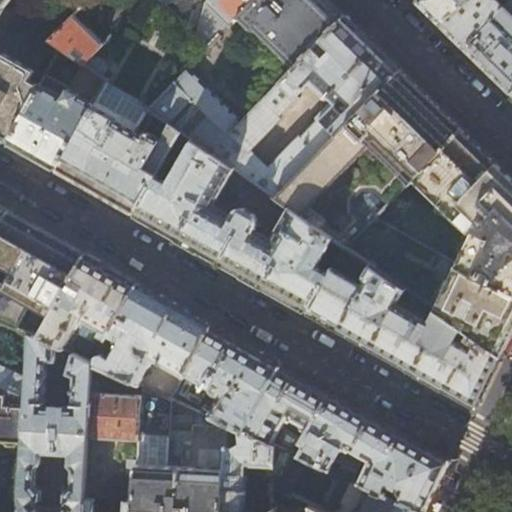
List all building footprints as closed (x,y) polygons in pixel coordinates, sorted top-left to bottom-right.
[(157,0),(162,4),(176,0),(205,0),(207,1),(198,40),(208,49),(240,17),(255,0),(157,0)] [(329,0),(255,0),(240,17),(253,30),(256,27),(296,66),(345,16),(329,0)] [(466,0),(415,0),(424,9),(441,25),(466,0)] [(502,0),(466,0),(441,25),(454,37),(465,48),(507,4),(502,0)] [(511,45),(511,0),(507,4),(465,48),(478,61),(488,71),(511,45)] [(74,15),(50,40),(84,64),(103,44),(102,43),(102,42),(90,30),(89,30),(74,15)] [(235,169),(275,197),(401,70),(374,43),(345,16),(296,66),(243,120),(211,153),(235,169)] [(511,45),(488,71),(500,83),(511,93),(511,45)] [(0,136),(8,141),(40,86),(30,80),(34,72),(0,52),(0,136)] [(189,69),(150,110),(151,111),(182,132),(193,140),(211,153),(243,120),(189,69)] [(443,111),(401,70),(275,197),(290,207),(334,238),(347,247),(414,178),(462,129),(443,111)] [(56,169),(93,106),(94,105),(80,97),(81,95),(71,89),(65,100),(40,86),(8,141),(32,155),(56,169)] [(117,119),(93,106),(56,169),(93,190),(135,213),(157,175),(182,132),(151,111),(133,131),(116,121),(117,119)] [(511,177),(486,153),(462,129),(414,178),(472,235),(458,264),(511,291),(511,177)] [(235,169),(211,153),(193,140),(169,181),(157,175),(135,213),(223,263),(308,311),(330,272),(318,266),(334,238),(290,207),(272,239),(256,230),(258,225),(258,220),(257,218),(247,210),(243,209),(239,210),(236,211),(233,217),(214,207),(235,169)] [(0,205),(0,226),(9,211),(0,205)] [(50,234),(9,211),(0,226),(0,265),(12,272),(6,283),(2,281),(1,282),(0,281),(0,287),(21,300),(18,305),(0,293),(0,319),(17,327),(30,305),(49,316),(85,254),(50,234)] [(109,268),(85,254),(49,316),(38,336),(56,345),(63,348),(81,319),(101,330),(96,340),(103,344),(108,335),(138,283),(109,268)] [(511,291),(458,264),(444,256),(437,270),(443,272),(449,281),(434,308),(435,309),(502,356),(511,336),(511,291)] [(332,269),(330,272),(308,311),(389,357),(478,406),(490,382),(502,356),(435,309),(427,321),(422,318),(425,311),(406,299),(402,307),(396,304),(405,288),(370,264),(363,275),(364,278),(366,280),(363,286),(332,269)] [(172,302),(138,283),(108,335),(120,341),(110,359),(102,354),(98,354),(93,361),(143,384),(171,397),(212,325),(172,302)] [(17,327),(0,319),(0,511),(20,511),(31,333),(17,327)] [(245,344),(212,325),(171,397),(230,423),(244,429),(281,364),(245,344)] [(55,360),(56,345),(38,336),(31,333),(20,511),(83,511),(85,493),(88,437),(92,381),(93,361),(74,353),(69,373),(75,375),(73,406),(45,404),(48,359),(55,360)] [(281,364),(244,429),(276,444),(426,511),(440,482),(451,460),(359,408),(281,364)] [(99,382),(92,381),(88,437),(140,439),(142,394),(99,391),(99,382)] [(143,384),(142,394),(140,439),(139,458),(138,471),(136,494),(135,511),(224,511),(230,423),(171,397),(143,384)] [(276,444),(244,429),(230,423),(224,511),(251,511),(249,509),(251,476),(249,474),(250,464),(275,466),(276,444)] [(425,511),(426,511),(276,444),(275,466),(274,487),(293,497),(295,494),(295,493),(302,479),(312,484),(306,499),(332,511),(425,511)] [(138,471),(139,458),(124,458),(124,470),(138,471)] [(293,497),(274,487),(272,511),(332,511),(306,499),(295,494),(293,497)] [(94,493),(85,493),(83,511),(135,511),(136,494),(119,494),(119,500),(120,500),(120,501),(125,502),(124,511),(94,511),(95,498),(94,498),(94,493)]
